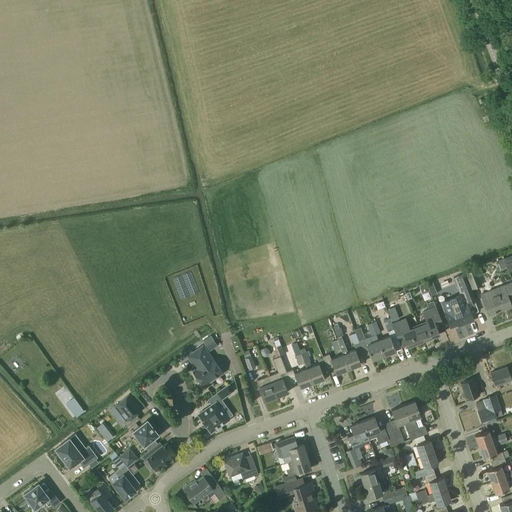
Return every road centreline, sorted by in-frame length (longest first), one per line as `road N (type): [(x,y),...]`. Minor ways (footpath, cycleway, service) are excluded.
road 1 (residential): [(482,511),(430,362)]
road 2 (residential): [(308,410),(430,362)]
road 3 (residential): [(179,436),(149,391),(162,379),(175,381),(183,418)]
road 4 (residential): [(197,459),(216,444),(308,410)]
